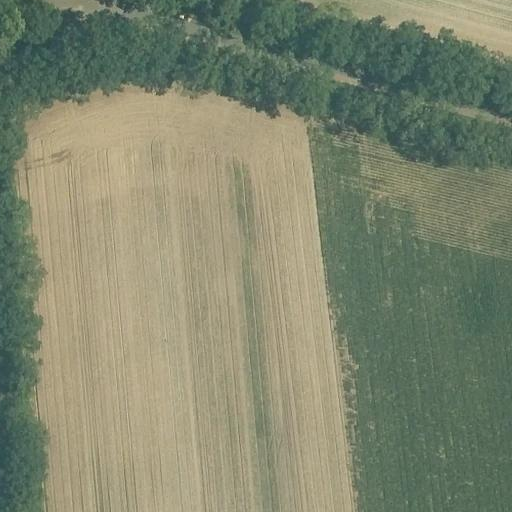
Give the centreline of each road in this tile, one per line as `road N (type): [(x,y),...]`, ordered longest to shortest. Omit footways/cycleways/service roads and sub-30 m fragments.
road 1 (unclassified): [(511,126),(110,21)]
road 2 (unclassified): [(110,21),(79,50),(0,84)]
